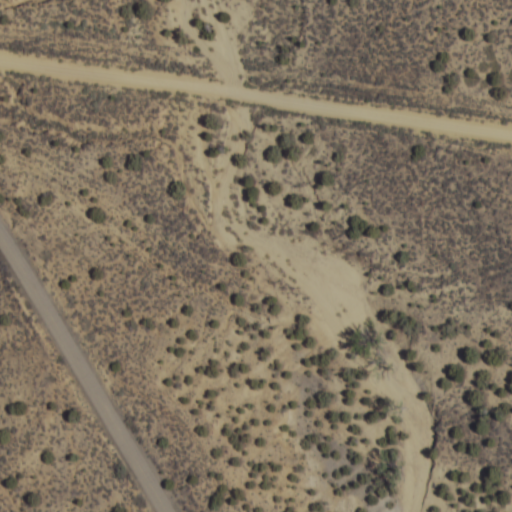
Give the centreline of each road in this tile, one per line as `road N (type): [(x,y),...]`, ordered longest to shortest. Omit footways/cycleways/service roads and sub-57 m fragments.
road 1 (residential): [(0,59),(511,131)]
road 2 (residential): [(0,228),(168,511)]
